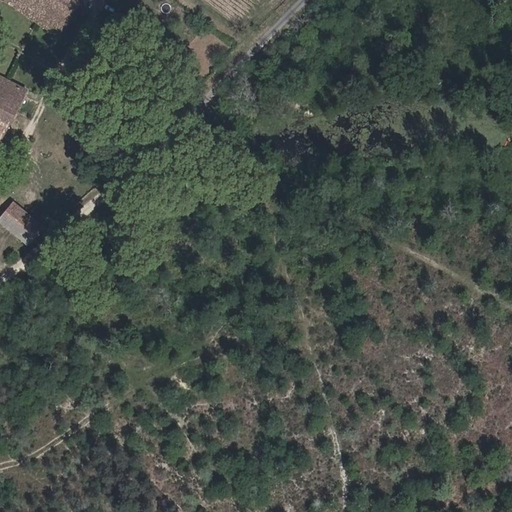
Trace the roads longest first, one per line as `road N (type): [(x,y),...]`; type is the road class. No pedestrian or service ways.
road 1 (unclassified): [(0,279),(153,147),(241,56)]
road 2 (unclassified): [(132,0),(241,56)]
